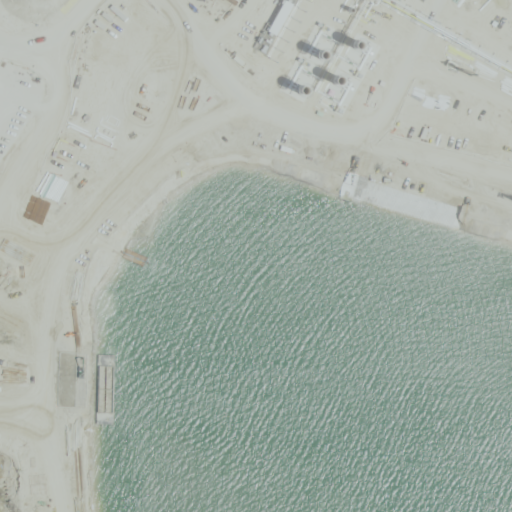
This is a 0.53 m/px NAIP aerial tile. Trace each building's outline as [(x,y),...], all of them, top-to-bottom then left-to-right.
[(100,0),(130,0),(164,43),(146,58),(100,0)] [(181,60),(172,47),(142,70),(121,42),(109,51),(132,83),(115,95),(121,104),(181,60)] [(227,103),(241,96),(224,63),(210,70),(227,103)] [(36,158),(50,159),(53,125),(40,124),(36,158)] [(69,163),(73,128),(58,126),(54,161),(69,163)] [(82,166),(98,169),(104,132),(89,129),(82,166)] [(133,137),(112,133),(105,169),(126,173),(133,137)] [(130,175),(152,178),(157,141),(136,137),(130,175)] [(63,361),(74,361),(74,336),(63,336),(63,361)]
